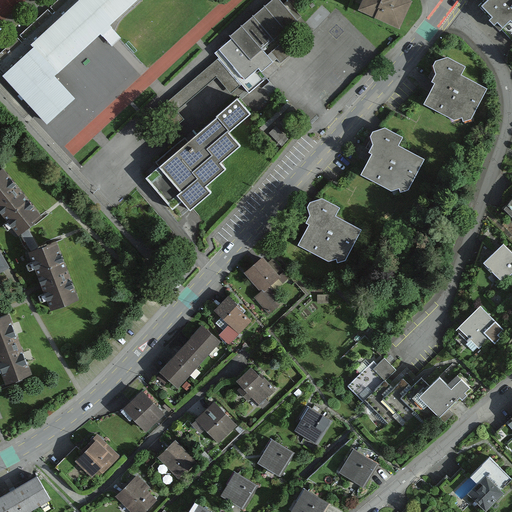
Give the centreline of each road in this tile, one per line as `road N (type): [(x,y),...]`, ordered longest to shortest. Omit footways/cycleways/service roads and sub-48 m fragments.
road 1 (tertiary): [(448,2),(386,83),(163,329),(80,409),(0,461)]
road 2 (residential): [(448,2),(494,50),(508,118),(450,293),(403,351)]
road 3 (residential): [(365,511),(511,386)]
